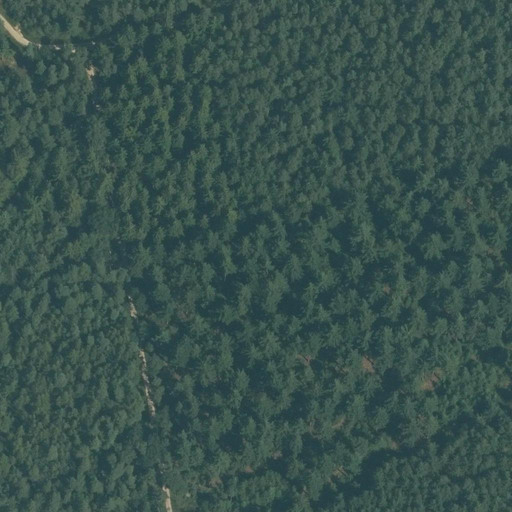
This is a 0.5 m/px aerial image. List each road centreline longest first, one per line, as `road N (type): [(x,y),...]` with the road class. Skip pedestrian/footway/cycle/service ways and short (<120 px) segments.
road 1 (track): [(168,511),(83,48)]
road 2 (track): [(160,462),(0,498)]
